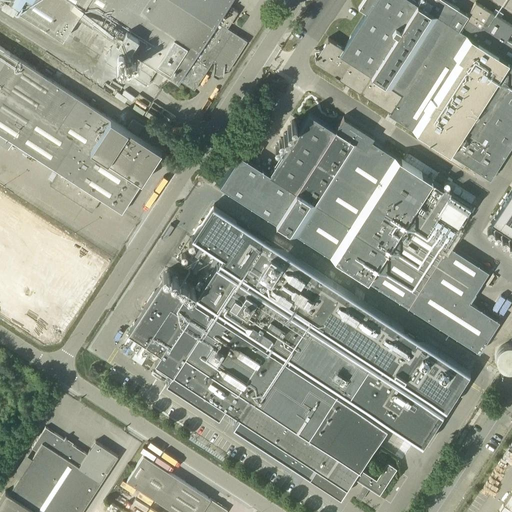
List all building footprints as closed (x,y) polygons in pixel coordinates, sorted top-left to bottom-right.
[(147,84),(152,75),(157,68),(176,80),(178,81),(179,80),(194,89),(213,62),(214,62),(213,73),(218,76),(224,74),(224,69),(228,70),(247,41),(227,28),(238,11),(228,5),(230,0),(21,0),(16,9),(63,39),(77,17),(114,41),(106,54),(115,59),(122,46),(143,59),(138,66),(139,67),(133,76),(147,84)] [(511,25),(475,2),(467,14),(445,0),(418,0),(417,2),(414,0),(363,0),(358,8),(366,13),(343,47),(328,38),(322,47),(319,47),(320,51),(318,55),(315,55),(316,57),(313,60),(388,108),(390,110),(388,113),(490,178),(511,144),(511,42),(507,39),(511,30),(511,25)] [(122,212),(155,160),(161,151),(10,53),(0,46),(0,142),(8,147),(13,141),(59,171),(50,184),(92,211),(101,198),(122,212)] [(488,271),(447,245),(472,206),(372,141),(375,137),(343,116),(335,129),(309,112),(270,173),(240,153),(220,184),(479,351),(499,320),(469,301),(488,271)] [(144,126),(133,119),(127,127),(138,134),(144,126)] [(169,156),(161,151),(155,160),(164,165),(169,157),(169,156)] [(511,189),(508,196),(491,221),(511,234),(511,189)] [(0,296),(56,332),(98,267),(0,202),(0,296)] [(162,279),(128,331),(161,352),(155,361),(173,373),(166,383),(219,417),(225,407),(240,417),(234,427),(309,476),(340,496),(347,487),(353,477),(364,484),(369,487),(379,494),(396,468),(387,462),(376,479),(359,468),(387,425),(354,404),(356,401),(422,443),(442,412),(469,370),(213,203),(192,236),(221,255),(215,264),(193,299),(162,279)] [(179,236),(171,231),(169,235),(177,240),(179,236)] [(177,240),(170,251),(174,253),(181,243),(177,240)] [(171,279),(170,281),(171,282),(171,283),(172,284),(173,285),(174,285),(175,285),(176,284),(177,284),(178,283),(179,281),(179,280),(179,279),(178,278),(177,277),(175,277),(174,277),(173,277),(172,277),(171,278),(171,279)] [(179,285),(179,286),(179,287),(179,288),(180,289),(181,290),(182,290),(183,290),(184,290),(185,290),(186,289),(187,288),(187,287),(187,286),(187,285),(187,284),(186,283),(185,283),(184,282),(183,282),(181,282),(180,283),(179,284),(179,285)] [(188,291),(187,292),(188,293),(188,294),(188,295),(189,295),(190,296),(191,296),(192,296),(193,296),(194,295),(195,295),(195,294),(196,293),(196,292),(195,291),(195,290),(194,289),(194,288),(192,288),(191,288),(190,288),(189,289),(188,290),(188,291)] [(0,499),(0,511),(81,511),(118,455),(95,441),(87,454),(66,440),(67,438),(65,437),(64,439),(46,426),(32,447),(36,450),(9,492),(6,490),(0,499)] [(16,476),(30,454),(25,450),(10,472),(16,476)] [(225,511),(227,509),(217,502),(143,455),(127,480),(175,511),(225,511)] [(2,486),(9,489),(12,482),(5,479),(2,486)] [(511,511),(511,490),(497,511),(511,511)]
